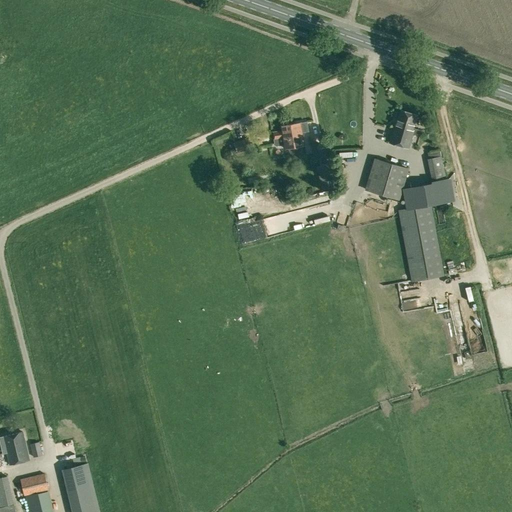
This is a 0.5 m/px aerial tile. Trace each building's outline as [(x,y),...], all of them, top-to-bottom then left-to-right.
[(422,131),(414,128),(418,115),(400,110),(396,125),(394,124),(389,143),(409,148),(413,135),(420,137),(422,131)] [(307,122),(294,124),(295,135),(297,135),(298,137),(303,136),(302,133),(308,132),(307,122)] [(295,135),(294,124),(281,126),(282,131),(278,132),(279,134),(277,134),(277,139),(275,139),(276,146),(283,145),(284,148),(288,148),(289,153),(291,154),(292,154),(299,153),(302,150),(301,146),(304,145),(303,136),(298,137),(297,135),(295,135)] [(231,135),(214,140),(216,145),(223,143),(222,142),(232,139),(231,135)] [(234,143),(237,153),(255,147),(251,137),(234,143)] [(318,149),(320,162),(327,161),(325,148),(318,149)] [(427,153),(428,159),(441,156),(440,150),(427,153)] [(441,156),(428,159),(427,159),(432,183),(446,180),(441,156)] [(400,199),(408,169),(373,159),(364,189),(400,199)] [(403,190),(407,210),(398,211),(411,281),(444,275),(431,204),(438,203),(452,200),(448,180),(446,180),(432,183),(432,184),(403,190)] [(258,184),(249,189),(252,196),(262,192),(258,184)] [(225,192),(227,198),(237,194),(235,189),(225,192)] [(308,219),(305,205),(277,211),(281,226),(308,219)] [(240,242),(279,232),(276,217),(236,227),(240,242)] [(415,295),(414,287),(400,289),(401,296),(415,295)] [(401,305),(421,304),(421,296),(414,296),(414,297),(401,298),(401,305)] [(23,433),(0,437),(0,442),(3,454),(7,453),(9,465),(29,461),(23,433)] [(43,455),(39,443),(30,445),(33,458),(43,455)] [(74,511),(98,511),(99,511),(87,463),(82,465),(64,469),(74,511)] [(25,496),(48,491),(49,490),(44,474),(20,480),(24,496),(25,496)] [(0,507),(13,504),(7,477),(0,478),(0,507)] [(53,511),(48,491),(25,496),(29,511),(53,511)]
